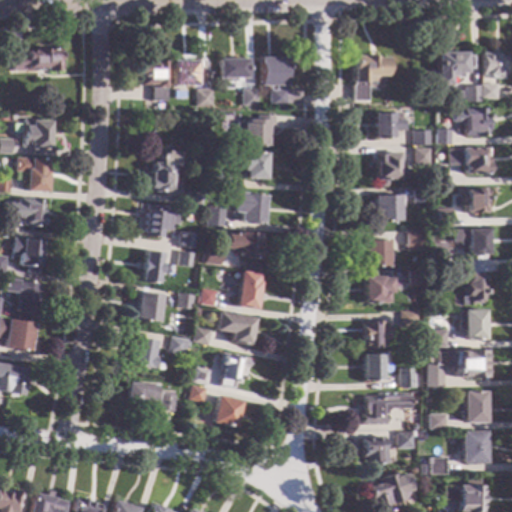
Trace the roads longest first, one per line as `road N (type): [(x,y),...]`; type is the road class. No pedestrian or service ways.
road 1 (residential): [(284,489),(319,187),(320,0)]
road 2 (residential): [(63,441),(95,182),(96,4)]
road 3 (residential): [(303,511),(284,489),(212,460),(0,434)]
road 4 (secondary): [(96,4),(320,0)]
